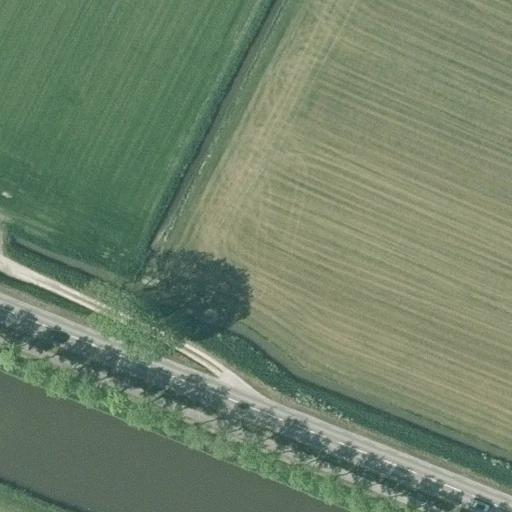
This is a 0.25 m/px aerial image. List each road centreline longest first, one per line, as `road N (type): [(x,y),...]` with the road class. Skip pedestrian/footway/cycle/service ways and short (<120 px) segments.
road 1 (primary): [(507,511),(0,310)]
road 2 (track): [(267,416),(257,398),(196,357),(0,266)]
